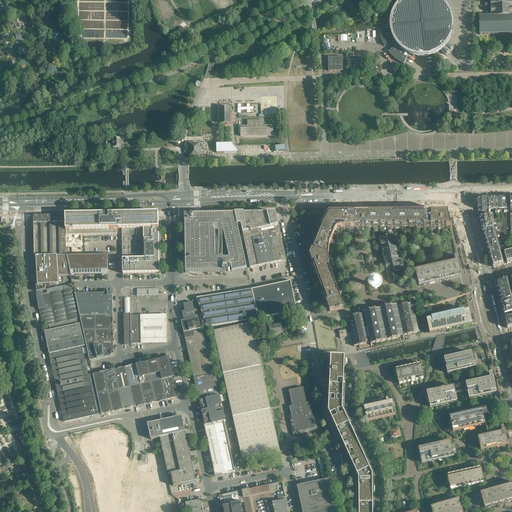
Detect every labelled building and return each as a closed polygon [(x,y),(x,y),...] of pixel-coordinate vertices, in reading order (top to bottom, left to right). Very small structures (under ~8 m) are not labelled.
[(447,7),(447,6),(444,3),(445,3),(444,2),(443,3),(443,2),(440,0),(439,0),(403,0),(403,1),(402,2),(399,4),(398,5),(396,8),(395,9),(393,12),(392,14),(391,17),(391,18),(390,22),(390,23),(390,27),(390,28),(390,32),(390,33),(388,33),(387,31),(387,30),(379,31),(379,32),(380,34),(380,36),(380,37),(381,39),(382,41),(382,42),(383,43),(383,45),(384,46),(391,43),(391,42),(390,40),(389,39),(389,38),(388,36),(391,36),(392,39),(394,42),(396,46),(397,46),(399,48),(401,50),(399,52),(398,51),(397,50),(396,49),(394,47),(388,52),(390,54),(391,56),(393,57),(395,59),(397,60),(398,61),(399,62),(401,63),(404,64),(407,57),(405,56),(404,56),(402,55),(401,54),(403,52),(405,53),(408,55),(409,56),(412,57),(414,57),(417,58),(419,58),(422,58),(424,58),(427,58),(429,58),(432,57),(434,56),(437,55),(438,54),(441,52),(442,51),(442,52),(444,54),(444,55),(445,55),(446,55),(447,55),(448,55),(449,54),(450,53),(449,53),(450,53),(450,52),(449,52),(450,52),(450,51),(451,51),(452,51),(452,50),(453,49),(453,48),(453,47),(453,46),(452,46),(452,45),(450,44),(449,44),(450,41),(451,39),(452,36),(453,34),(454,31),(454,29),(454,26),(454,24),(453,21),(453,19),(452,16),(452,15),(450,12),(449,10),(448,9),(447,7),(448,6),(447,7)] [(511,4),(485,5),(485,6),(486,6),(486,8),(485,8),(485,9),(491,9),(491,13),(487,13),(487,16),(491,16),(511,15),(511,4)] [(511,15),(491,16),(487,16),(479,16),(479,21),(477,21),(478,29),(479,29),(479,35),(511,34),(511,15)] [(343,71),(343,57),(328,57),(328,71),(343,71)] [(232,124),(231,108),(219,108),(219,125),(232,124)] [(273,136),(272,126),(264,126),(264,121),(263,121),(260,121),(259,121),(256,122),(256,121),(255,121),(255,122),(252,122),(252,121),(251,121),(251,122),(248,122),(248,121),(247,121),(248,126),(241,126),(241,137),(273,136)] [(112,143),(112,140),(111,138),(109,137),(104,137),(104,140),(104,148),(109,148),(108,143),(112,143)] [(200,158),(200,149),(200,144),(189,144),(189,158),(200,158)] [(238,153),(231,144),(216,144),(217,153),(238,153)] [(160,274),(159,259),(159,214),(112,215),(66,216),(66,235),(117,234),(117,230),(122,229),(123,274),(160,274)] [(247,268),(238,225),(236,215),(236,214),(184,214),(185,221),(185,222),(185,272),(225,272),(225,270),(227,270),(227,271),(228,271),(229,271),(230,271),(230,270),(230,266),(232,271),(237,270),(243,269),(247,268)] [(286,261),(276,214),(239,214),(239,216),(236,215),(238,225),(241,225),(250,268),(286,261)] [(329,257),(338,234),(339,232),(347,232),(347,235),(355,235),(355,228),(355,214),(340,214),(326,215),(312,250),(312,256),(328,257),(329,257)] [(451,229),(447,214),(442,214),(442,215),(437,215),(436,214),(425,214),(425,215),(423,215),(423,214),(411,214),(411,215),(408,215),(408,214),(396,214),(396,215),(394,215),(394,214),(382,214),(382,215),(379,215),(379,214),(360,214),(355,214),(355,228),(360,229),(451,229)] [(66,256),(66,235),(66,216),(34,216),(35,256),(66,256)] [(511,234),(511,226),(502,227),(500,228),(499,227),(494,229),(493,226),(496,226),(495,224),(482,227),(482,231),(485,240),(498,236),(499,236),(511,234)] [(398,261),(393,236),(380,239),(390,282),(398,280),(396,271),(400,270),(400,269),(404,268),(402,260),(398,261)] [(498,246),(497,240),(486,243),(487,249),(498,246)] [(108,271),(108,259),(108,255),(66,256),(71,275),(71,276),(72,276),(72,275),(76,275),(76,276),(77,276),(77,275),(103,275),(103,271),(108,271)] [(58,277),(71,276),(71,275),(66,256),(35,256),(34,256),(35,260),(38,259),(39,274),(35,274),(36,277),(37,278),(37,279),(36,280),(36,292),(37,292),(46,290),(46,284),(58,283),(58,278),(58,277)] [(344,309),(329,268),(328,257),(312,256),(312,262),(314,269),(313,269),(315,275),(316,275),(322,291),(321,291),(323,297),(324,297),(330,312),(344,309)] [(461,274),(459,268),(457,256),(454,257),(455,262),(452,262),(453,263),(415,271),(416,275),(413,276),(415,281),(417,281),(418,284),(419,284),(419,285),(461,276),(461,274)] [(507,264),(506,259),(502,260),(492,263),(493,268),(507,264)] [(511,283),(511,281),(511,278),(496,282),(497,287),(508,284),(511,283)] [(379,288),(379,287),(379,286),(379,285),(379,284),(378,283),(378,282),(377,282),(377,281),(376,281),(375,280),(374,280),(373,280),(372,280),(371,280),(370,280),(369,281),(368,281),(367,282),(367,283),(366,284),(366,285),(365,286),(365,287),(366,288),(366,289),(366,290),(367,291),(368,292),(369,293),(370,293),(371,294),(372,294),(373,294),(374,293),(375,293),(376,293),(376,292),(377,292),(378,291),(378,290),(379,289),(379,288)] [(297,311),(290,281),(252,290),(200,298),(197,299),(207,328),(258,319),(258,320),(260,319),(294,312),(297,311)] [(80,319),(74,288),(73,284),(64,286),(64,290),(63,292),(47,295),(47,294),(37,296),(39,307),(43,327),(50,325),(80,319)] [(511,298),(511,293),(509,289),(498,292),(501,301),(511,298)] [(112,315),(112,296),(111,292),(110,292),(107,293),(84,294),(81,294),(81,300),(76,300),(80,316),(112,315)] [(131,344),(142,344),(142,342),(141,316),(131,316),(131,315),(130,298),(127,298),(125,298),(125,315),(124,315),(125,345),(128,345),(131,345),(131,344)] [(511,303),(511,298),(501,301),(502,306),(511,303)] [(198,312),(197,309),(194,310),(193,302),(183,304),(184,309),(182,310),(183,312),(182,312),(184,319),(196,316),(195,312),(198,312)] [(389,322),(399,319),(403,336),(408,335),(410,335),(414,334),(414,333),(420,332),(413,304),(408,305),(402,306),(397,307),(397,306),(391,307),(385,308),(375,311),(375,310),(372,311),(374,320),(388,317),(389,322)] [(511,312),(511,307),(503,311),(504,315),(508,314),(511,312)] [(403,336),(399,319),(389,322),(388,317),(374,320),(372,311),(369,312),(364,313),(364,314),(371,343),(371,344),(371,346),(372,345),(372,344),(376,343),(376,344),(378,343),(378,344),(381,343),(382,342),(383,342),(384,343),(387,342),(386,341),(388,341),(388,342),(391,341),(391,340),(392,340),(394,340),(397,340),(397,339),(398,339),(403,338),(403,339),(404,338),(404,337),(403,337),(403,336)] [(472,325),(469,311),(445,316),(426,320),(430,335),(442,332),(472,325)] [(141,316),(142,342),(167,342),(167,313),(141,313),(141,316)] [(371,343),(364,314),(360,316),(360,315),(353,317),(348,318),(351,331),(352,334),(354,347),(359,346),(360,348),(367,347),(367,344),(371,343)] [(113,323),(113,319),(112,319),(112,315),(80,316),(83,330),(113,330),(112,323),(113,323)] [(200,329),(198,318),(181,322),(182,324),(184,333),(200,329)] [(271,411),(263,378),(266,378),(263,367),(263,368),(261,368),(260,363),(262,363),(263,363),(260,353),(258,353),(251,323),(214,331),(242,460),(280,452),(273,421),(275,421),(273,410),(273,411),(271,411)] [(83,339),(80,324),(45,332),(48,346),(83,339)] [(211,362),(207,345),(202,329),(200,329),(184,333),(194,379),(214,374),(213,367),(211,362)] [(114,338),(114,334),(113,334),(113,330),(83,330),(85,338),(85,341),(113,341),(113,338),(114,338)] [(347,335),(346,332),(346,330),(340,331),(339,332),(340,339),(347,337),(347,335)] [(48,346),(49,354),(57,353),(71,350),(82,347),(86,346),(85,341),(85,338),(83,339),(48,346)] [(113,351),(113,341),(85,341),(86,346),(90,360),(111,356),(111,355),(114,355),(113,351)] [(95,405),(82,347),(71,350),(75,368),(66,370),(68,380),(56,383),(58,393),(66,391),(67,397),(71,396),(72,402),(74,401),(75,407),(81,406),(82,408),(95,405)] [(75,368),(71,350),(57,353),(61,371),(66,370),(75,368)] [(61,371),(57,353),(49,354),(56,383),(68,380),(66,370),(61,371)] [(474,368),(473,363),(476,362),(475,357),(472,357),(471,353),(444,359),(447,372),(448,374),(474,368)] [(173,370),(172,367),(171,367),(169,358),(158,361),(162,380),(173,378),(172,370),(173,370)] [(344,381),(345,358),(331,358),(330,371),(331,371),(331,375),(330,375),(330,381),(344,381)] [(162,380),(158,361),(147,363),(151,383),(162,380)] [(151,383),(147,363),(147,362),(143,363),(143,364),(136,365),(140,385),(151,383)] [(424,379),(422,372),(421,364),(396,370),(399,385),(424,379)] [(140,385),(136,365),(133,366),(132,365),(129,366),(129,367),(125,368),(130,387),(140,385)] [(130,387),(125,368),(122,368),(122,367),(118,368),(118,369),(115,370),(114,370),(119,390),(130,387)] [(119,390),(114,370),(115,370),(114,369),(111,370),(111,371),(108,372),(107,371),(103,372),(108,392),(119,390)] [(108,392),(103,372),(100,372),(100,373),(93,375),(97,395),(108,392)] [(496,393),(494,384),(492,373),(489,374),(490,378),(487,379),(466,384),(469,399),(496,393)] [(219,396),(214,374),(194,379),(199,401),(219,396)] [(177,397),(176,388),(177,388),(176,385),(175,385),(173,378),(162,380),(167,400),(177,397)] [(167,400),(162,380),(151,383),(156,402),(159,401),(159,402),(163,401),(163,400),(167,400)] [(343,398),(344,381),(330,381),(329,397),(343,398)] [(156,402),(151,383),(140,385),(145,404),(148,404),(149,405),(152,404),(152,403),(156,402)] [(145,404),(140,385),(130,387),(134,407),(138,406),(139,407),(141,406),(141,405),(145,404)] [(134,407),(130,387),(119,390),(123,409),(127,408),(127,409),(130,409),(130,408),(134,407)] [(457,402),(454,387),(427,393),(428,397),(425,398),(426,403),(429,403),(430,408),(457,402)] [(315,429),(310,403),(307,403),(303,388),(289,391),(292,407),(289,407),(295,433),(315,429)] [(123,409),(119,390),(108,392),(112,412),(116,411),(116,412),(120,411),(120,410),(123,409)] [(97,415),(95,405),(82,408),(81,406),(75,407),(74,401),(72,402),(71,396),(67,397),(66,391),(58,393),(64,422),(97,415)] [(112,412),(108,392),(97,395),(101,414),(105,413),(105,414),(109,413),(109,412),(112,412)] [(220,396),(219,396),(199,401),(202,414),(223,409),(220,396)] [(343,410),(343,398),(329,397),(329,412),(330,416),(343,410)] [(396,415),(394,407),(393,402),(392,401),(391,402),(386,403),(384,403),(379,404),(377,405),(372,406),(370,406),(370,407),(365,408),(365,407),(364,408),(367,422),(396,415)] [(225,421),(223,409),(202,414),(204,426),(224,422),(225,421)] [(485,424),(484,419),(483,416),(488,415),(486,409),(450,417),(453,432),(485,424)] [(352,430),(343,410),(330,416),(337,431),(337,430),(340,435),(352,430)] [(185,432),(182,417),(148,424),(151,440),(160,438),(185,432)] [(235,472),(224,423),(224,422),(204,426),(205,428),(215,476),(235,472)] [(506,440),(504,430),(503,426),(500,427),(501,431),(478,436),(481,450),(508,444),(507,440),(506,440)] [(402,436),(401,431),(399,431),(399,429),(396,430),(395,428),(393,429),(393,431),(390,431),(390,433),(388,434),(389,439),(391,438),(392,439),(400,437),(400,436),(402,436)] [(352,430),(340,435),(342,440),(344,444),(356,439),(354,434),(352,430)] [(188,445),(185,432),(160,438),(163,450),(188,445)] [(363,454),(356,439),(344,444),(343,445),(350,460),(363,454)] [(318,445),(317,440),(299,444),(298,444),(300,449),(318,445)] [(454,457),(453,452),(456,451),(454,445),(452,446),(451,442),(418,449),(422,464),(454,457)] [(191,457),(188,445),(163,450),(165,463),(191,457)] [(370,469),(363,454),(350,460),(357,475),(370,469)] [(193,469),(191,459),(191,457),(165,463),(168,475),(171,474),(193,469)] [(323,457),(319,458),(323,475),(327,474),(323,457)] [(484,483),(482,475),(481,468),(447,475),(451,490),(484,483)] [(196,481),(193,469),(171,474),(173,486),(196,481)] [(373,487),(372,475),(370,469),(357,475),(359,478),(359,487),(373,487)] [(336,511),(329,479),(318,482),(322,501),(301,505),(302,511),(336,511)] [(511,484),(480,494),(484,508),(511,500),(511,484)] [(253,511),(250,497),(270,492),(269,485),(242,491),(246,509),(246,511),(253,511)] [(373,504),(373,487),(359,487),(359,504),(373,504)] [(239,503),(237,492),(220,496),(221,504),(222,507),(239,503)] [(462,511),(459,499),(431,507),(432,511),(462,511)] [(196,511),(194,501),(186,503),(187,511),(196,511)] [(246,511),(244,502),(239,503),(222,507),(223,511),(246,511)]
